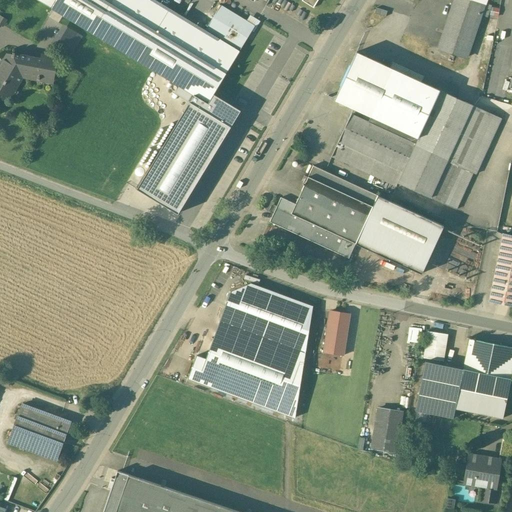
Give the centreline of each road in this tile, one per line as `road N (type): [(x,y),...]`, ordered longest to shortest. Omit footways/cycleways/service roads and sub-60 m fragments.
road 1 (residential): [(54,511),(216,247)]
road 2 (residential): [(216,247),(342,289),(511,324)]
road 3 (residential): [(216,247),(357,0)]
road 4 (residential): [(216,247),(0,166)]
